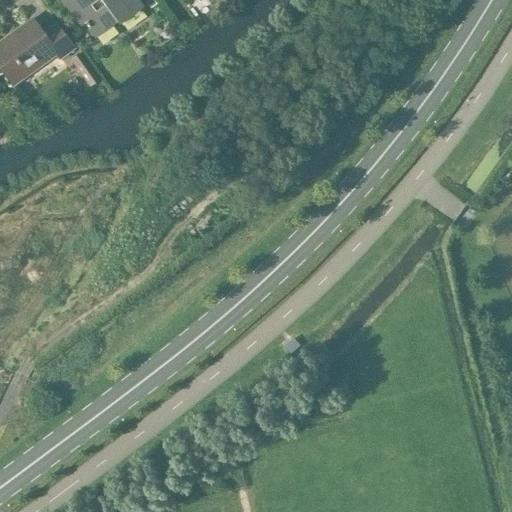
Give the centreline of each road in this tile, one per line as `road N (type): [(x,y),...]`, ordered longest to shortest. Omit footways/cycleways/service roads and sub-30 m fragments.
road 1 (secondary): [(0,487),(235,305),(329,216),(401,131),(491,0)]
road 2 (unclassified): [(38,511),(287,317),(353,253),(473,102),(511,39)]
road 3 (track): [(0,415),(40,345),(148,269),(199,203),(230,185)]
